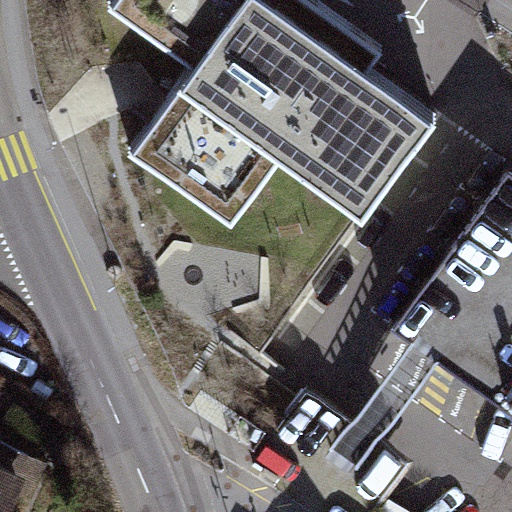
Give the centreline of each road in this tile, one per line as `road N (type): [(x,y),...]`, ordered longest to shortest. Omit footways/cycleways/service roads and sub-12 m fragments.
road 1 (secondary): [(27,222),(131,449)]
road 2 (residential): [(244,511),(131,449)]
